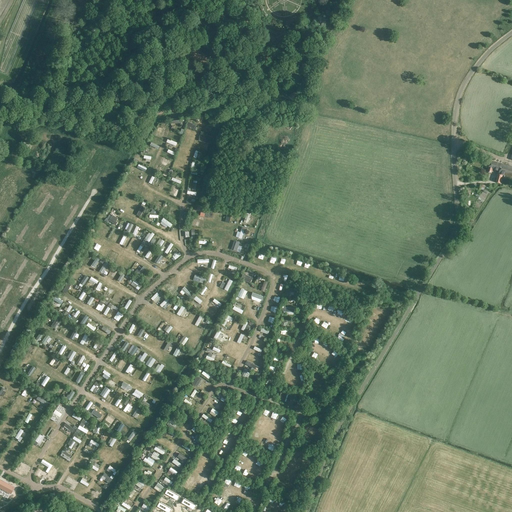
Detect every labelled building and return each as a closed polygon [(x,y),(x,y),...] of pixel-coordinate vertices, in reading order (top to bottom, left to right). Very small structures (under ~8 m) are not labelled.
[(162,129),(160,129),(158,136),(163,137),(166,128),(163,127),(162,129)] [(498,171),(500,163),(490,160),(487,172),(491,173),(492,169),(498,171)] [(511,166),(500,163),(498,171),(495,182),(500,183),(502,174),(511,177),(511,166)] [(123,198),(122,199),(118,198),(116,205),(119,206),(119,204),(125,206),(127,199),(123,198)] [(201,211),(200,215),(204,216),(207,206),(198,204),(196,210),(201,211)] [(108,222),(108,220),(116,224),(119,217),(112,214),(111,216),(108,214),(105,220),(108,222)] [(163,217),(160,223),(166,227),(167,225),(170,227),(172,224),(163,217)] [(124,230),(130,232),(133,224),(128,222),(124,230)] [(136,225),(132,234),(136,236),(140,227),(136,225)] [(240,231),(238,230),(236,236),(242,238),(245,227),(242,226),(240,231)] [(154,234),(149,231),(144,239),(149,242),(154,234)] [(242,246),(239,245),(240,242),(234,240),(231,249),(240,252),(242,246)] [(101,250),(104,245),(98,241),(94,246),(101,250)] [(170,242),(164,252),(167,254),(173,244),(170,242)] [(174,261),(181,254),(179,251),(172,259),(174,261)] [(154,261),(158,263),(163,256),(159,254),(154,261)] [(97,256),(91,265),(94,267),(100,258),(97,256)] [(105,261),(99,270),(102,272),(109,264),(105,261)] [(228,269),(231,270),(230,271),(235,273),(237,267),(229,265),(228,269)] [(122,272),(117,279),(121,281),(125,274),(122,272)] [(244,273),(242,279),(251,282),(252,276),(244,273)] [(204,280),(206,280),(207,278),(195,274),(193,280),(203,283),(204,280)] [(84,285),(89,277),(85,275),(80,282),(84,285)] [(95,285),(98,280),(91,276),(88,281),(95,285)] [(138,290),(142,285),(135,279),(131,283),(138,290)] [(229,279),(224,289),(228,291),(233,280),(229,279)] [(62,291),(66,293),(71,283),(68,281),(62,291)] [(169,292),(174,294),(178,288),(172,285),(169,292)] [(180,291),(183,295),(185,293),(189,297),(192,294),(184,286),(180,291)] [(108,297),(113,290),(109,287),(104,294),(108,297)] [(87,293),(83,291),(78,298),(83,301),(87,293)] [(151,298),(156,302),(161,296),(157,292),(151,298)] [(56,296),(53,299),(61,304),(63,301),(56,296)] [(165,308),(172,302),(168,297),(160,304),(165,308)] [(214,298),(213,301),(215,302),(213,304),(218,308),(222,303),(214,298)] [(96,308),(102,311),(105,304),(99,301),(96,308)] [(177,314),(184,316),(187,307),(181,305),(177,314)] [(234,305),(232,309),(242,314),(244,310),(234,305)] [(142,319),(147,322),(152,315),(147,312),(144,316),(145,316),(142,319)] [(201,320),(203,321),(205,317),(199,315),(195,324),(198,326),(201,320)] [(226,326),(228,320),(232,321),(233,317),(226,315),(223,325),(226,326)] [(54,328),(60,319),(56,317),(51,325),(54,328)] [(250,324),(254,326),(255,323),(249,321),(248,322),(245,321),(241,329),(247,331),(250,324)] [(94,330),(96,327),(88,322),(86,325),(94,330)] [(65,323),(60,331),(64,333),(69,326),(65,323)] [(132,323),(128,332),(131,333),(132,331),(134,332),(136,328),(134,327),(135,325),(132,323)] [(168,324),(164,329),(169,333),(173,328),(168,324)] [(103,325),(101,328),(109,333),(111,330),(103,325)] [(141,337),(145,328),(141,326),(137,335),(141,337)] [(79,334),(76,333),(77,331),(74,329),(70,337),(73,339),(75,336),(77,338),(79,334)] [(36,338),(39,340),(44,333),(40,330),(36,338)] [(343,341),(345,336),(340,332),(337,337),(343,341)] [(41,341),(46,345),(52,338),(46,334),(41,341)] [(225,343),(227,338),(217,334),(215,339),(225,343)] [(185,344),(189,338),(184,335),(180,341),(185,344)] [(121,349),(125,351),(129,343),(125,341),(121,349)] [(61,343),(59,346),(61,348),(58,353),(61,355),(66,346),(61,343)] [(70,349),(66,359),(72,361),(76,351),(70,349)] [(112,361),(118,353),(115,351),(109,359),(112,361)] [(139,360),(142,362),(148,354),(145,352),(139,360)] [(150,356),(145,363),(151,367),(156,359),(150,356)] [(245,364),(258,371),(260,367),(247,360),(245,364)] [(159,362),(154,370),(159,373),(164,365),(159,362)] [(130,364),(125,371),(129,373),(133,367),(130,364)] [(30,375),(36,368),(32,365),(27,373),(30,375)] [(135,377),(141,369),(139,367),(133,376),(135,377)] [(104,369),(102,372),(104,373),(102,376),(108,379),(111,374),(104,369)] [(208,378),(211,374),(206,369),(202,373),(208,378)] [(251,372),(244,369),(241,376),(247,379),(251,372)] [(81,371),(75,381),(79,383),(85,373),(81,371)] [(46,375),(41,384),(45,386),(50,377),(46,375)] [(197,375),(192,383),(198,386),(202,378),(197,375)] [(110,378),(107,384),(114,388),(117,383),(110,378)] [(129,392),(132,386),(123,381),(120,386),(129,392)] [(99,394),(105,398),(111,390),(105,386),(99,394)] [(132,394),(139,398),(143,393),(136,388),(132,394)] [(195,389),(191,396),(195,398),(199,391),(195,389)] [(224,401),(227,396),(220,392),(218,395),(222,397),(221,399),(224,401)] [(279,399),(290,403),(292,395),(281,392),(279,399)] [(140,405),(149,409),(151,404),(142,400),(140,405)] [(124,410),(129,412),(132,405),(127,403),(124,410)] [(50,418),(56,422),(64,408),(59,404),(50,418)] [(213,408),(209,412),(216,416),(219,412),(213,408)] [(100,418),(102,414),(93,409),(91,413),(100,418)] [(72,416),(79,421),(82,418),(74,412),(72,416)] [(211,422),(213,420),(204,413),(202,416),(211,422)] [(4,420),(9,422),(12,416),(7,414),(4,420)] [(110,414),(106,420),(112,424),(116,418),(110,414)] [(82,417),(78,429),(87,432),(88,429),(83,427),(86,418),(82,417)] [(166,424),(174,429),(178,423),(170,418),(166,424)] [(74,425),(73,427),(66,422),(63,425),(73,432),(77,427),(74,425)] [(20,428),(15,438),(20,441),(23,437),(20,436),(24,430),(20,428)] [(127,438),(131,441),(137,432),(133,430),(127,438)] [(39,433),(34,442),(39,446),(45,436),(39,433)] [(112,445),(116,439),(112,436),(108,442),(112,445)] [(194,440),(202,445),(204,441),(196,436),(194,440)] [(66,445),(71,448),(73,446),(75,447),(77,443),(71,438),(66,445)] [(96,449),(99,443),(91,439),(88,444),(96,449)] [(155,446),(154,449),(163,454),(167,449),(159,444),(157,447),(155,446)] [(184,444),(182,450),(188,452),(189,451),(195,453),(197,449),(184,444)] [(69,460),(71,458),(68,456),(70,454),(65,451),(67,448),(64,446),(60,455),(69,460)] [(82,451),(79,456),(88,461),(91,456),(82,451)] [(158,461),(160,458),(158,457),(160,454),(154,451),(152,453),(150,452),(148,454),(158,461)] [(187,462),(189,458),(180,453),(178,456),(187,462)] [(149,456),(147,458),(145,457),(143,460),(153,465),(155,460),(149,456)] [(48,472),(52,464),(42,459),(40,462),(48,466),(46,471),(48,472)] [(174,459),(172,462),(180,467),(182,463),(174,459)] [(23,473),(27,464),(20,461),(17,470),(23,473)] [(92,468),(97,471),(100,465),(95,462),(92,468)] [(114,473),(116,470),(110,465),(107,469),(114,473)] [(49,476),(55,480),(61,471),(54,467),(49,476)] [(101,477),(109,483),(113,478),(104,472),(101,477)] [(0,488),(10,494),(14,487),(3,481),(5,476),(1,474),(0,476),(0,488)] [(65,481),(75,487),(78,481),(68,476),(65,481)] [(82,477),(80,482),(87,486),(89,483),(86,481),(87,479),(82,477)] [(138,477),(134,483),(142,488),(145,483),(138,477)] [(160,492),(164,487),(158,482),(154,487),(160,492)] [(133,489),(135,486),(134,485),(132,488),(131,487),(127,495),(132,498),(136,490),(133,489)] [(122,503),(126,505),(130,499),(125,496),(122,503)] [(189,508),(193,511),(197,504),(193,501),(189,508)]
